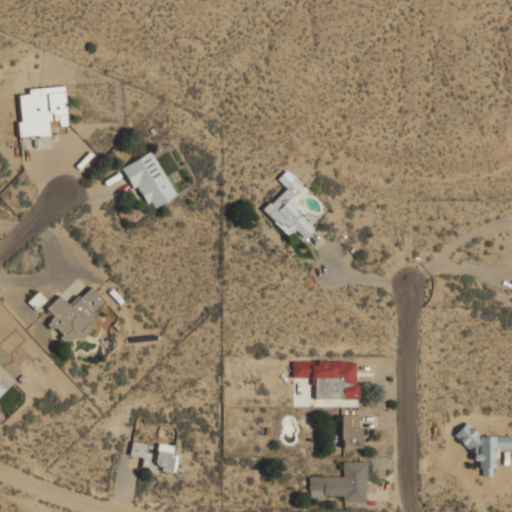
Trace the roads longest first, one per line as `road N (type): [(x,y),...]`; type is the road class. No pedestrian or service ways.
road 1 (residential): [(401,511),(406,282)]
road 2 (residential): [(0,470),(64,500),(115,511)]
